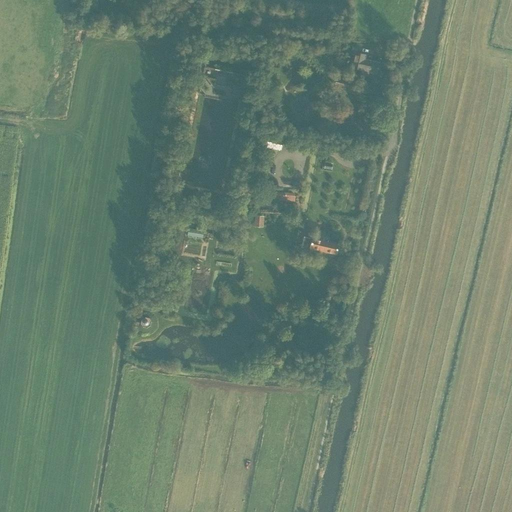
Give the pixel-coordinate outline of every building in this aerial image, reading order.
[(242,52),(228,51),(227,62),(241,63),(242,52)] [(364,60),(365,55),(354,52),(350,68),(360,71),(359,74),(367,76),(368,72),(377,74),(379,63),(364,60)] [(231,97),(231,87),(225,87),(224,74),(215,75),(215,82),(203,83),(204,98),(231,97)] [(353,80),(337,77),(334,87),(351,91),(353,80)] [(207,108),(197,156),(217,160),(227,112),(207,108)] [(252,133),(249,145),(265,148),(267,137),(252,133)] [(295,193),(275,192),(274,200),(294,201),(295,193)] [(264,216),(255,216),(254,227),(263,227),(264,216)] [(204,231),(188,228),(187,236),(203,238),(204,231)] [(321,241),(322,238),(312,236),(311,239),(303,237),(300,251),(310,253),(311,249),(335,255),(338,244),(321,241)]
